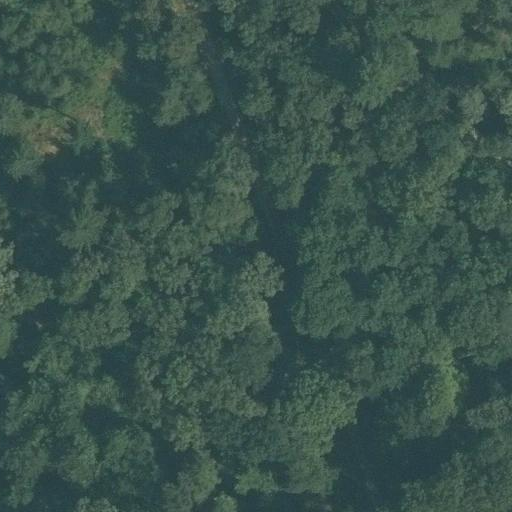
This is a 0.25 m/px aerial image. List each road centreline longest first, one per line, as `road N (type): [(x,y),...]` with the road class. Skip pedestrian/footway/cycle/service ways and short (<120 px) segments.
road 1 (track): [(363,469),(191,0)]
road 2 (track): [(379,511),(363,469),(313,465),(200,434),(88,353),(0,315)]
road 3 (track): [(511,165),(384,64),(322,0)]
